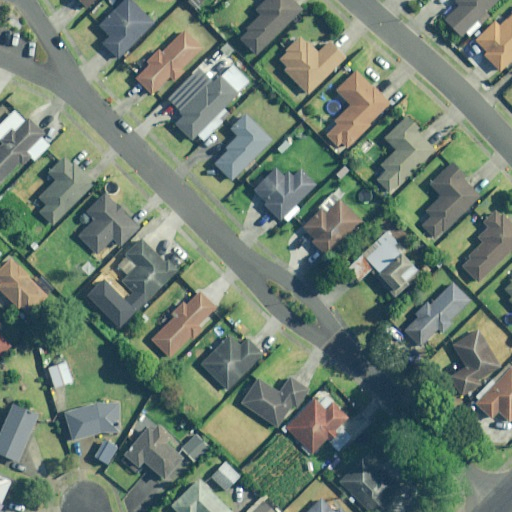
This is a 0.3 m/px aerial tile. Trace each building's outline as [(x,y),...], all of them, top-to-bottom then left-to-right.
[(98,0),(79,0),(88,9),(98,0)] [(157,22),(135,0),(124,0),(102,23),(113,33),(104,42),(121,59),(157,22)] [(267,0),(257,10),(262,14),(248,27),(250,29),(242,38),(258,54),(306,6),(299,0),(267,0)] [(457,0),(456,1),(461,6),(446,20),(462,36),(466,33),(471,37),(491,18),(487,14),(502,0),(457,0)] [(511,16),(502,26),(496,20),(477,39),(489,51),(485,55),(503,73),(511,63),(511,16)] [(182,65),(202,47),(186,31),(166,50),(162,46),(147,61),(151,65),(138,77),(153,93),(172,75),(177,80),(187,70),(182,65)] [(309,93),(348,55),(332,38),(320,50),(311,41),(309,42),(302,35),(288,48),(290,50),(281,59),(288,65),(285,68),(309,93)] [(181,111),(184,114),(177,122),(195,140),(242,91),(241,89),(250,79),(235,64),(225,74),(223,73),(211,86),(207,83),(197,94),(184,82),(170,98),(182,110),(181,111)] [(360,69),(338,90),(351,104),(336,118),(340,123),(328,134),(338,146),(343,142),(348,147),(374,123),(372,122),(392,104),(360,69)] [(47,133),(30,117),(25,122),(15,111),(0,126),(0,139),(4,143),(0,147),(0,182),(21,161),(25,166),(36,155),(38,156),(49,146),(41,139),(47,133)] [(232,128),(239,135),(227,147),(229,149),(215,163),(233,180),(274,137),(248,112),(232,128)] [(422,128),(409,114),(386,136),(398,149),(382,163),(387,169),(378,177),(389,190),(397,183),(400,186),(438,151),(419,131),(422,128)] [(97,185),(66,155),(49,172),(56,179),(38,197),(46,204),(38,213),(54,229),(97,185)] [(469,174),(455,161),(432,183),(443,195),(426,211),(430,216),(421,224),(435,238),(443,230),(446,233),(483,197),(465,178),(469,174)] [(278,167),(257,189),(269,201),(266,204),(282,219),(286,216),(291,220),(302,209),(298,206),(320,184),(303,168),(298,174),(293,169),(287,175),(278,167)] [(142,228),(107,192),(88,211),(96,219),(79,236),(97,255),(115,237),(124,246),(142,228)] [(325,205),(305,225),(317,237),(314,240),(330,257),(365,221),(343,199),(330,211),(325,205)] [(485,219),(491,225),(479,236),(484,242),(471,254),(472,255),(463,263),(479,281),(511,251),(511,220),(505,213),(502,216),(497,209),(485,219)] [(402,244),(389,230),(349,268),(360,280),(371,269),(398,298),(424,273),(399,246),(402,244)] [(166,264),(142,240),(126,256),(136,266),(122,280),(133,291),(124,300),(103,280),(87,296),(119,329),(179,270),(170,260),(166,264)] [(0,285),(0,289),(28,316),(51,293),(13,257),(0,269),(0,278),(3,282),(0,285)] [(121,278),(114,271),(106,278),(114,285),(121,278)] [(405,330),(422,347),(439,330),(441,333),(451,324),(448,321),(470,300),(454,283),(432,305),(428,302),(416,313),(420,317),(405,330)] [(204,324),(220,308),(202,290),(189,303),(186,300),(172,314),(175,317),(153,340),(170,358),(192,336),(195,339),(207,328),(204,324)] [(0,327),(4,323),(0,318),(0,359),(14,346),(0,331),(0,327)] [(479,330),(454,345),(466,367),(450,376),(461,395),(481,383),(478,379),(500,366),(479,330)] [(201,363),(227,389),(261,355),(248,341),(242,348),(229,336),(201,363)] [(69,362),(50,368),(56,389),(75,384),(69,362)] [(511,368),(476,405),(491,419),(499,411),(510,422),(511,420),(511,368)] [(242,405),(278,428),(293,405),(297,407),(308,390),(289,378),(279,394),(258,380),(242,405)] [(315,401),(288,427),(315,455),(339,432),(336,429),(348,418),(334,403),(325,411),(315,401)] [(99,403),(66,412),(75,442),(105,433),(121,434),(122,402),(99,403)] [(42,414),(15,403),(0,439),(0,453),(23,463),(42,414)] [(153,431),(149,428),(121,460),(139,475),(148,465),(168,482),(187,459),(177,450),(184,442),(161,422),(153,431)] [(211,446),(198,433),(181,448),(194,462),(211,446)] [(368,511),(375,511),(395,494),(362,460),(340,482),(368,511)] [(227,463),(212,478),(225,492),(240,477),(227,463)] [(0,504),(3,506),(14,479),(0,474),(0,504)] [(228,511),(199,480),(171,506),(177,511),(228,511)] [(273,511),(263,501),(251,511),(273,511)] [(332,511),(322,501),(309,511),(345,511),(342,509),(338,511),(332,511)]
